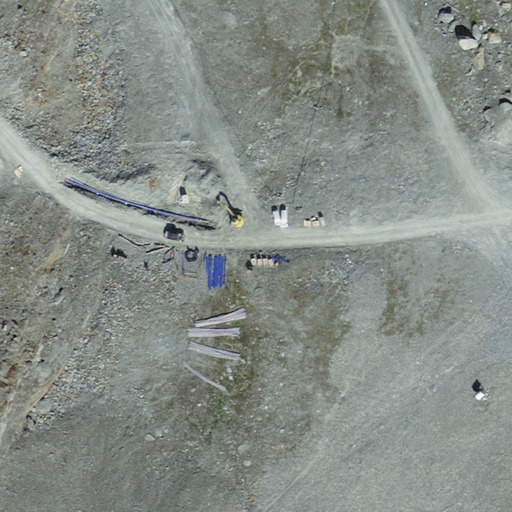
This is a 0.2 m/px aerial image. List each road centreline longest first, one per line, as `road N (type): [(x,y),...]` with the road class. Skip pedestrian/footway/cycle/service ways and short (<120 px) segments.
road 1 (track): [(511,285),(478,251),(171,244),(99,212),(0,133)]
road 2 (track): [(281,511),(329,460),(511,344)]
